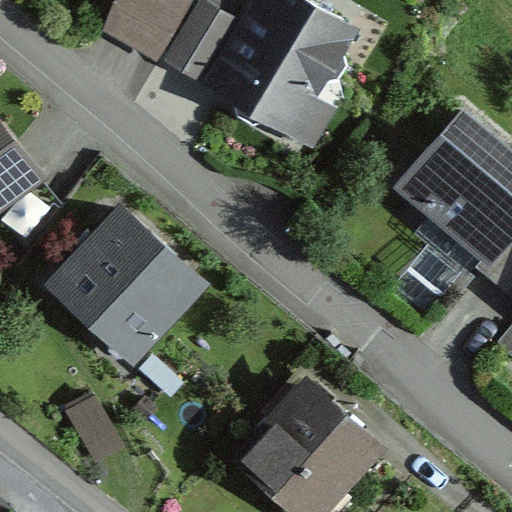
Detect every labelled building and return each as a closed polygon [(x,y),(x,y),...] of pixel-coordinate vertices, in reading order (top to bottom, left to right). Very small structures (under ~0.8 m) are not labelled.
[(194,0),(113,0),(113,2),(103,28),(158,61),(194,0)] [(199,0),(163,60),(199,82),(238,18),(234,15),(242,0),(199,0)] [(336,79),(345,65),(343,54),(358,27),(311,0),(251,0),(201,86),(312,150),(336,109),(317,98),(327,81),(336,79)] [(497,285),(511,267),(511,149),(460,106),(392,186),(427,215),(413,233),(427,244),(394,284),(429,313),(476,256),(481,260),(475,267),(497,285)] [(0,204),(43,171),(0,116),(0,204)] [(212,268),(120,187),(42,276),(135,356),(212,268)] [(511,267),(497,285),(511,297),(511,267)] [(511,323),(497,342),(511,353),(511,323)] [(185,378),(152,347),(138,363),(171,393),(185,378)] [(320,511),(389,434),(307,361),(229,449),(300,511),(320,511)] [(62,402),(95,458),(124,441),(91,385),(62,402)]
